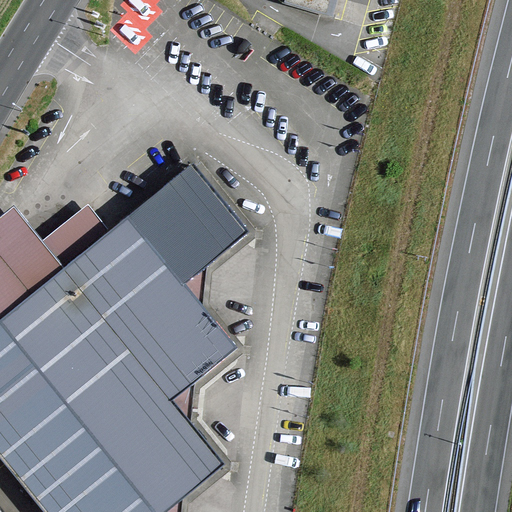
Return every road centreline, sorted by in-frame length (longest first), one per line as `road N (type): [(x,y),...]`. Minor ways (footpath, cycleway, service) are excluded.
road 1 (track): [(360,511),(393,302),(456,0)]
road 2 (motorway): [(511,53),(454,322),(424,511)]
road 3 (motorway): [(477,511),(511,310)]
